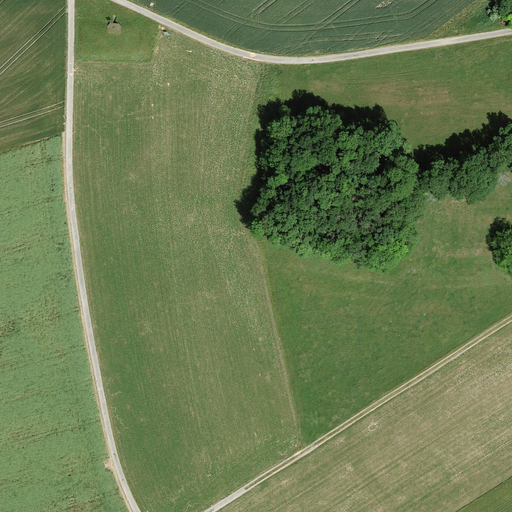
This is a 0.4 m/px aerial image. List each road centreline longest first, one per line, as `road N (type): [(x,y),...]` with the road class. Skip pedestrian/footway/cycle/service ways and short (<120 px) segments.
road 1 (track): [(72,0),(68,159),(80,276),(111,443),(137,511)]
road 2 (track): [(511,31),(289,61),(225,46),(119,0)]
